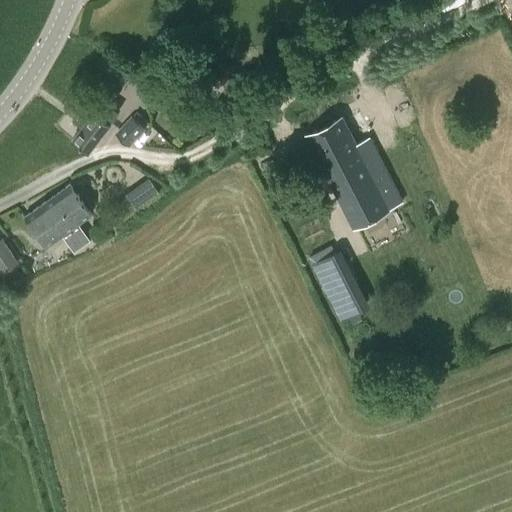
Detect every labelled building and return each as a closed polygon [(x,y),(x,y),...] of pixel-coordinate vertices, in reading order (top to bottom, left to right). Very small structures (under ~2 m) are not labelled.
[(117,56),(98,78),(113,91),(133,67),(117,56)] [(192,58),(174,70),(216,96),(227,80),(192,58)] [(108,121),(117,110),(104,100),(95,111),(108,121)] [(200,132),(214,123),(193,110),(185,123),(200,132)] [(95,111),(73,139),(89,151),(110,123),(108,121),(95,111)] [(402,202),(369,137),(356,143),(342,116),(306,134),(354,227),(402,202)] [(132,118),(117,133),(130,144),(145,129),(132,118)] [(71,183),(24,217),(46,246),(92,213),(71,183)] [(136,207),(151,196),(142,183),(127,194),(136,207)] [(0,266),(3,271),(19,260),(3,237),(0,239),(0,266)] [(340,248),(310,264),(340,321),(371,305),(340,248)]
